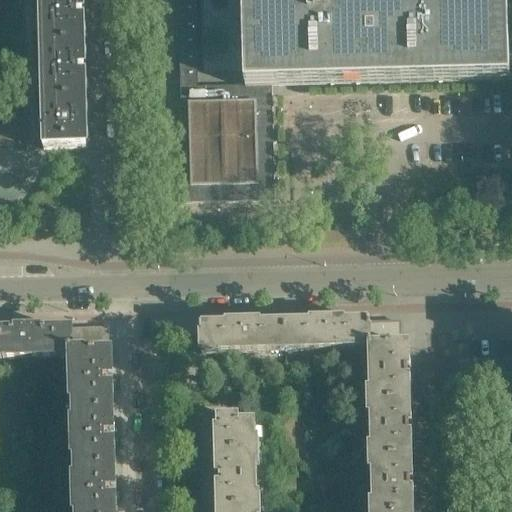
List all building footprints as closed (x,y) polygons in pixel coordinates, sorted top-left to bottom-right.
[(83,45),(83,13),(82,0),(40,0),(42,46),(83,45)] [(195,0),(178,0),(180,74),(198,73),(195,0)] [(181,105),(183,205),(275,203),(272,88),(307,87),(369,86),(510,82),(508,0),(243,0),(246,89),(254,88),(255,103),(198,105),(198,89),(185,90),(186,105),(181,105)] [(85,101),(84,69),(83,45),(42,46),(43,102),(85,101)] [(86,150),(86,124),(85,101),(43,102),(44,151),(86,150)] [(401,347),(401,324),(371,324),(368,324),(335,325),(335,323),(320,324),(321,326),(286,327),(286,348),(301,348),(301,352),(363,351),(370,351),(370,349),(408,348),(408,347),(401,347)] [(286,348),(286,327),(251,328),(251,326),(236,326),(236,328),(204,329),(204,328),(201,328),(201,355),(237,354),(264,353),(271,353),(271,348),(286,348)] [(108,351),(107,331),(35,333),(35,331),(22,331),(22,334),(0,334),(0,356),(1,356),(1,360),(68,358),(71,358),(71,357),(112,356),(112,353),(110,351),(108,351)] [(406,381),(406,372),(408,372),(408,348),(370,349),(370,351),(371,394),(372,394),(372,405),(409,404),(409,381),(406,381)] [(108,388),(108,380),(112,380),(112,356),(71,357),(71,358),(73,413),(113,412),(113,388),(108,388)] [(407,437),(407,428),(410,428),(409,404),(372,405),(372,417),(372,450),(373,450),(374,461),(411,460),(410,437),(407,437)] [(110,444),(110,436),(114,436),(113,412),(73,413),(74,469),(115,468),(114,444),(110,444)] [(256,443),(255,425),(239,426),(239,421),(220,421),(221,432),(218,432),(218,455),(255,454),(255,443),(256,443)] [(257,499),(257,482),(256,465),(255,454),(218,455),(219,478),(222,478),(222,487),(219,487),(220,511),(257,510),(257,499)] [(409,493),(408,484),(411,484),(411,460),(374,461),(374,473),(373,473),(373,489),(374,506),(375,506),(374,511),(412,511),(412,493),(409,493)] [(111,500),(111,492),(115,492),(115,468),(74,469),(75,511),(115,511),(116,500),(111,500)]
